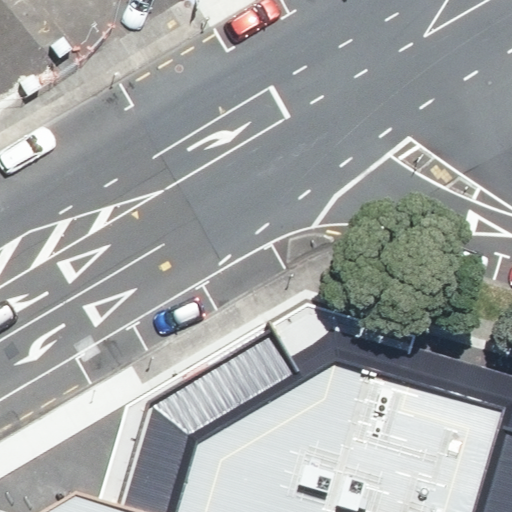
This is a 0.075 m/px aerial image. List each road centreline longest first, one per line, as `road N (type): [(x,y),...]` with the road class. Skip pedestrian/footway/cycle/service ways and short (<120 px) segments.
road 1 (secondary): [(345,65),(0,285)]
road 2 (unclassified): [(511,211),(410,158),(345,65)]
road 3 (secondary): [(461,0),(345,65)]
